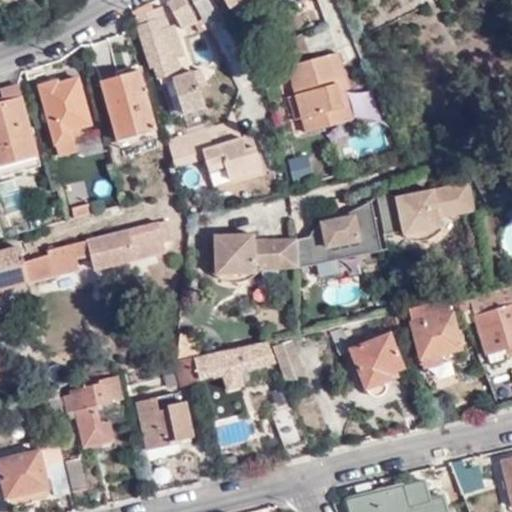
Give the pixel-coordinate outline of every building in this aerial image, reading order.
[(196,23),(183,0),(173,0),(168,3),(182,31),(196,23)] [(152,67),(155,78),(170,73),(184,113),(205,107),(198,86),(204,84),(199,69),(193,71),(191,72),(184,53),(175,56),(169,58),(159,31),(154,18),(161,16),(158,8),(150,10),(147,3),(130,11),(137,28),(138,28),(150,68),(152,67)] [(154,18),(159,31),(169,58),(175,56),(184,53),(174,24),(169,26),(162,6),(158,8),(161,16),(154,18)] [(360,49),(361,53),(371,49),(367,40),(357,45),(360,49)] [(336,51),(327,53),(338,88),(343,87),(349,86),(344,67),(340,69),(336,51)] [(338,88),(327,53),(287,64),(295,93),(301,116),(306,131),(325,125),(350,118),(352,117),(343,87),(338,88)] [(138,67),(99,77),(116,137),(154,126),(138,67)] [(56,77),(38,81),(59,151),(76,146),(72,130),(92,125),(77,72),(56,78),(56,77)] [(0,164),(38,154),(21,95),(19,95),(17,85),(1,90),(5,100),(0,101),(0,164)] [(301,116),(295,93),(286,95),(293,119),(301,116)] [(355,133),(350,118),(325,125),(330,140),(355,133)] [(168,142),(175,165),(203,157),(209,174),(224,169),(228,179),(261,170),(253,147),(244,150),(239,137),(210,146),(205,129),(168,142)] [(249,134),(239,137),(244,150),(253,147),(249,134)] [(0,175),(41,164),(38,154),(0,164),(0,175)] [(307,156),(287,161),(293,185),(314,179),(307,156)] [(476,163),(470,168),(484,197),(501,194),(511,197),(511,158),(505,156),(497,156),(486,158),(476,163)] [(455,213),(476,209),(470,181),(449,186),(455,213)] [(378,195),(386,234),(404,230),(406,237),(414,239),(423,239),(430,237),(437,232),(442,228),(440,216),(455,213),(449,186),(417,192),(417,197),(400,200),(399,197),(386,189),(378,195)] [(299,237),(300,267),(316,263),(315,259),(361,250),(362,254),(383,249),(373,199),(353,211),(353,217),(320,223),(308,237),(299,237)] [(0,286),(53,274),(78,267),(76,257),(91,253),(94,268),(166,250),(163,240),(173,238),(168,219),(47,249),(48,253),(22,260),(18,244),(0,248),(0,286)] [(298,267),(300,267),(299,237),(257,238),(256,233),(217,233),(218,261),(210,269),(223,278),(233,279),(243,279),(252,275),(262,267),(266,260),(282,261),(281,267),(298,267)] [(315,259),(316,263),(362,254),(361,250),(315,259)] [(352,259),(317,265),(319,278),(354,271),(352,259)] [(511,284),(492,289),(457,298),(461,312),(473,308),(487,353),(509,345),(510,351),(511,352),(511,284)] [(411,322),(421,358),(440,352),(452,349),(461,347),(447,300),(390,313),(396,326),(411,322)] [(342,328),(331,333),(339,354),(351,349),(366,389),(372,394),(377,394),(381,393),(384,388),(385,381),(391,379),(388,374),(404,368),(390,334),(357,347),(350,329),(344,331),(342,328)] [(305,376),(291,338),(271,346),(286,383),(305,376)] [(188,354),(197,381),(210,377),(211,379),(221,376),(225,392),(241,386),(236,371),(244,369),(246,371),(272,363),(265,342),(188,354)] [(424,366),(455,358),(452,349),(440,352),(421,358),(424,366)] [(188,354),(171,358),(172,360),(160,364),(166,387),(178,383),(179,386),(197,381),(188,354)] [(97,404),(123,399),(117,374),(96,380),(95,377),(74,382),(75,387),(68,388),(69,392),(62,394),(66,411),(76,409),(86,446),(106,442),(101,421),(97,404)] [(46,386),(48,402),(51,415),(62,412),(56,384),(46,386)] [(46,386),(21,394),(25,406),(48,402),(46,386)] [(173,390),(134,400),(146,450),(176,442),(175,438),(190,435),(183,401),(176,402),(173,390)] [(286,452),(305,443),(293,415),(274,423),(286,452)] [(101,421),(106,442),(115,440),(109,419),(101,421)] [(38,449),(0,458),(0,469),(9,506),(32,501),(29,489),(47,484),(38,449)] [(82,459),(67,463),(73,493),(89,489),(82,459)] [(53,494),(69,491),(61,460),(46,464),(53,494)] [(463,495),(454,473),(441,479),(450,501),(463,495)] [(423,481),(345,500),(347,511),(408,511),(408,509),(428,505),(423,481)]
